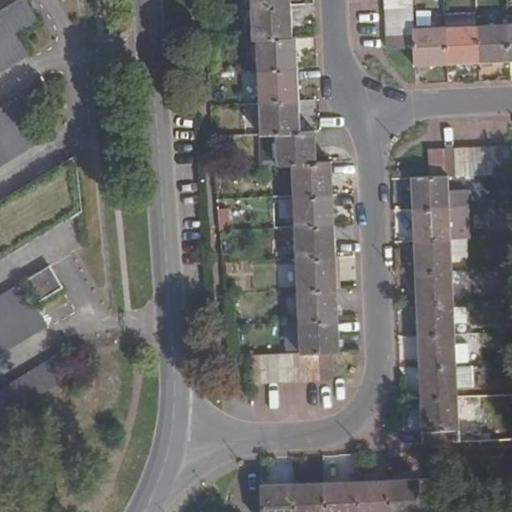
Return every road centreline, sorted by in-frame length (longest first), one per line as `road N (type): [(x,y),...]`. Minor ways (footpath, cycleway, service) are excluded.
road 1 (residential): [(349,108),(366,140),(373,373),(366,398),(322,432),(170,438)]
road 2 (secondary): [(170,438),(146,0)]
road 3 (residential): [(349,108),(511,101)]
